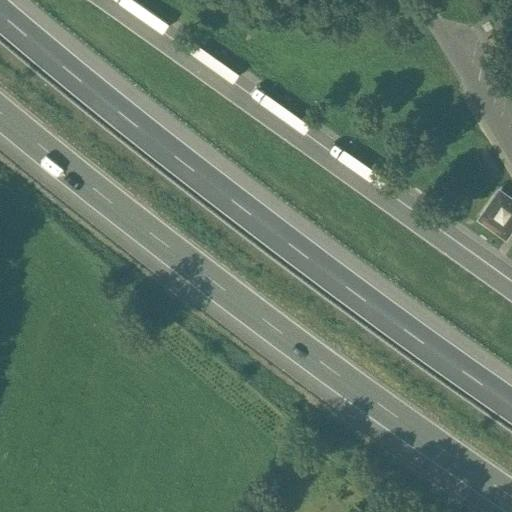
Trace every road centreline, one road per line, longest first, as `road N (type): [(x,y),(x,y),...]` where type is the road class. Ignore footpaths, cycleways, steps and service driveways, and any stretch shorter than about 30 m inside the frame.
road 1 (motorway): [(511,398),(309,263),(0,11)]
road 2 (motorway): [(0,131),(60,182),(511,497)]
